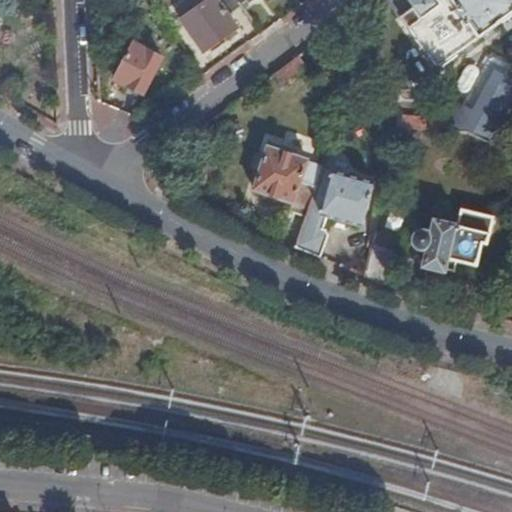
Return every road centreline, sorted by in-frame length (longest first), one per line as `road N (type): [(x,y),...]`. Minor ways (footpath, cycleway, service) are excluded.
road 1 (tertiary): [(84,176),(281,273),(443,334),(511,350)]
road 2 (residential): [(346,0),(146,143),(84,176)]
road 3 (residential): [(72,0),(84,176)]
road 4 (residential): [(214,511),(85,491)]
